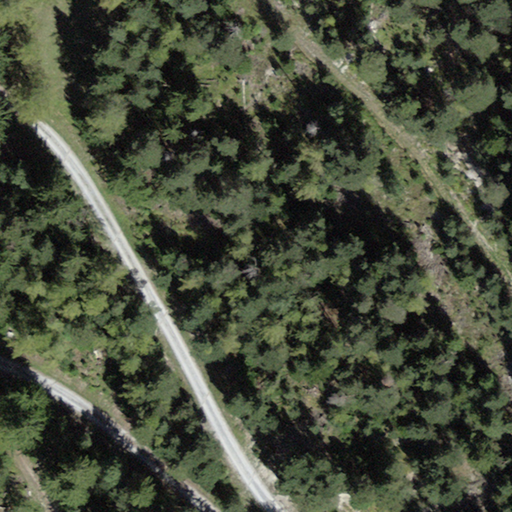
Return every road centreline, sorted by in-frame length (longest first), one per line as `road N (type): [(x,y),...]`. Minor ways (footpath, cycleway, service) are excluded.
road 1 (track): [(273,511),(76,169),(50,134),(0,95)]
road 2 (track): [(0,361),(89,411),(210,511)]
